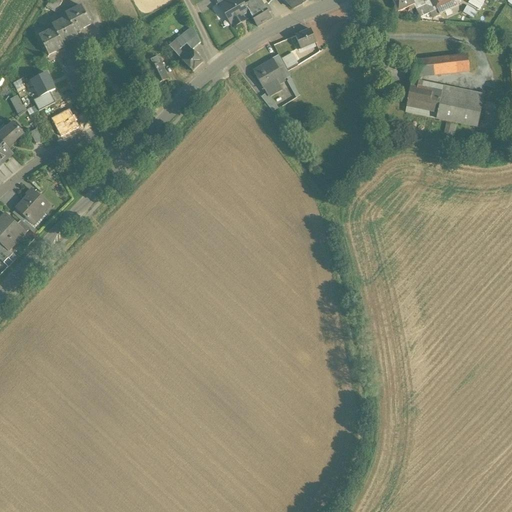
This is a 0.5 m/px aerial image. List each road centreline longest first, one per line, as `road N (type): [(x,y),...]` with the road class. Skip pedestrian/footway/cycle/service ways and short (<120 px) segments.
road 1 (track): [(353,511),(377,462),(376,414),(340,224)]
road 2 (track): [(221,64),(340,224)]
road 3 (unknown): [(325,6),(475,49),(490,88)]
road 4 (tertiary): [(0,293),(121,163)]
road 5 (tertiary): [(121,163),(221,64)]
road 6 (tertiary): [(221,64),(261,35),(339,0)]
